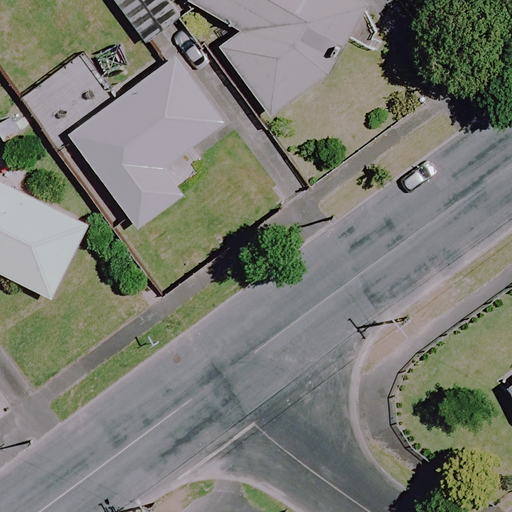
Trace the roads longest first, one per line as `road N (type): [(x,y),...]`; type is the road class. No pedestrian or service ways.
road 1 (residential): [(216,381),(511,164)]
road 2 (residential): [(40,511),(216,381)]
road 3 (residential): [(368,511),(251,422),(216,381)]
